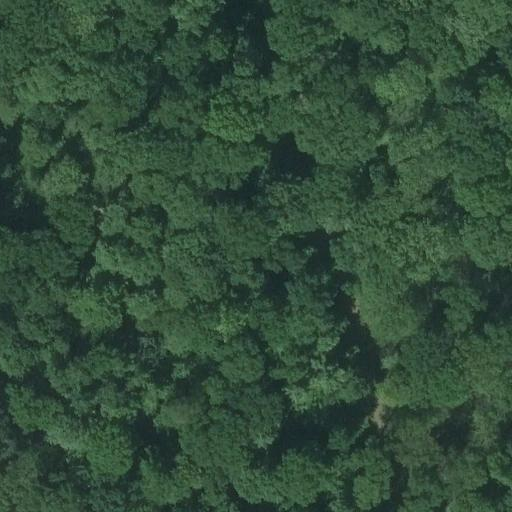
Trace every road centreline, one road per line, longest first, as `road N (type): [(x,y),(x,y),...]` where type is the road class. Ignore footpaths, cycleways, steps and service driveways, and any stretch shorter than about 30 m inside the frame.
road 1 (track): [(268,0),(395,442),(402,511)]
road 2 (track): [(511,257),(0,214)]
